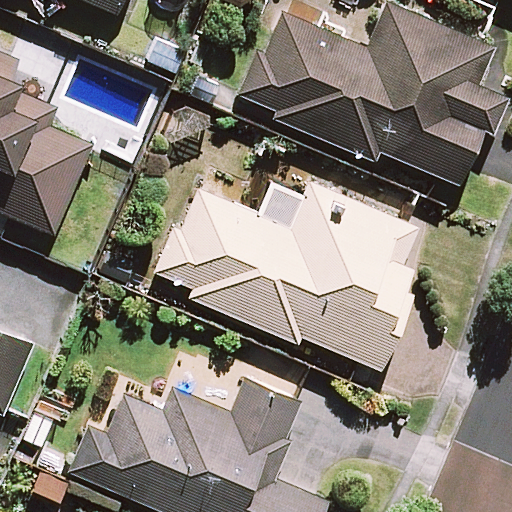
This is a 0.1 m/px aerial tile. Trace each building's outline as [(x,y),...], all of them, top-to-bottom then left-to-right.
[(83,0),(115,13),(120,0),(83,0)] [(374,149),(436,176),(456,184),(497,92),(476,83),(491,49),(382,2),(363,47),(280,11),(261,54),(253,51),(232,100),(369,159),(374,149)] [(0,228),(1,229),(7,215),(49,233),(87,142),(43,124),(50,107),(3,88),(15,59),(0,52),(0,228)] [(310,200),(269,183),(255,215),(194,190),(178,229),(171,226),(152,271),(189,287),(185,296),(294,341),(296,335),(374,367),(414,269),(398,262),(412,227),(315,187),(310,200)] [(0,410),(27,343),(0,332),(0,410)] [(297,401),(240,377),(226,410),(168,386),(159,407),(119,390),(107,420),(90,413),(66,470),(164,511),(317,511),(323,499),(266,475),(297,401)]
